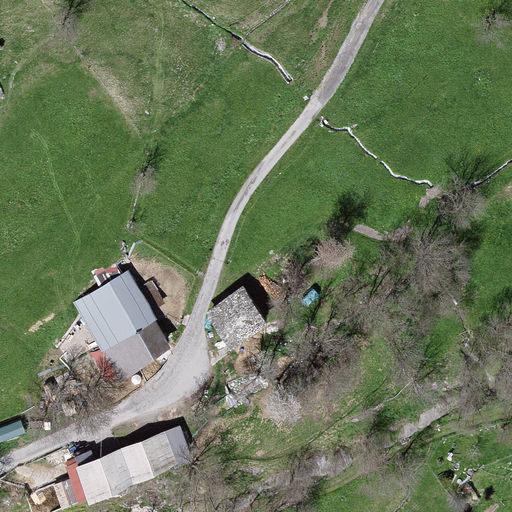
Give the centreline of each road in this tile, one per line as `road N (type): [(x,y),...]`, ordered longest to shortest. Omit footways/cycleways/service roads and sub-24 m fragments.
road 1 (residential): [(0,467),(133,410),(156,390),(183,347),(245,189),(300,124),(375,0)]
road 2 (track): [(282,511),(511,404)]
